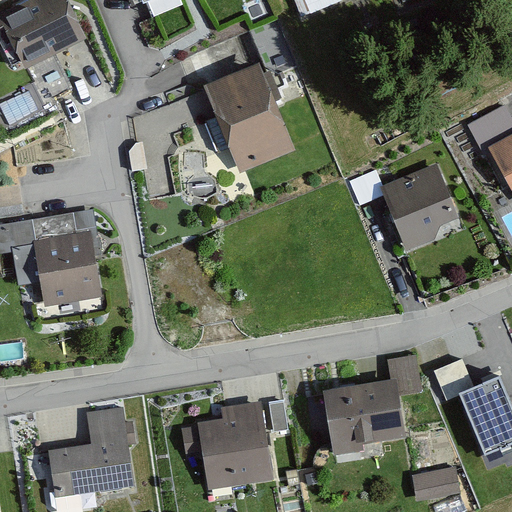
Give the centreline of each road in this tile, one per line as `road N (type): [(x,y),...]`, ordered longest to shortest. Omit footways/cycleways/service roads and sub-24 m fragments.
road 1 (residential): [(511,292),(405,337),(151,376)]
road 2 (residential): [(41,178),(106,179),(125,210),(151,376)]
road 3 (residential): [(151,376),(0,399)]
